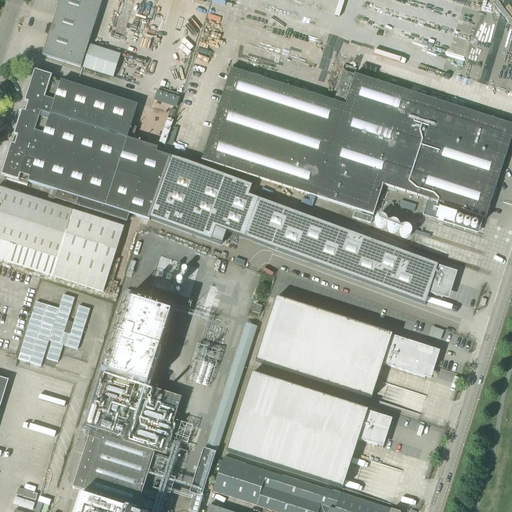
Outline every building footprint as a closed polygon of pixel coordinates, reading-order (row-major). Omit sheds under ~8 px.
[(59,0),(55,16),(42,57),(81,69),(102,0),(59,0)] [(192,1),(189,11),(205,16),(208,7),(192,1)] [(89,46),(81,69),(113,79),(120,56),(89,46)] [(236,172),(266,81),(266,80),(265,80),(265,81),(254,77),(253,77),(243,73),(242,73),(231,70),(231,69),(230,69),(230,70),(231,70),(227,81),(227,82),(225,89),(224,88),(224,89),(225,89),(221,100),(220,100),(221,101),(217,111),(217,112),(215,119),(214,119),(215,120),(211,130),(211,131),(208,142),(207,142),(205,149),(205,150),(201,161),(201,162),(202,162),(202,161),(213,165),(212,165),(213,166),(213,165),(224,169),(225,169),(235,172),(235,173),(236,173),(236,172)] [(11,144),(6,160),(31,167),(46,172),(105,196),(151,215),(171,159),(156,154),(157,150),(142,145),(144,140),(134,137),(136,129),(131,127),(137,107),(61,82),(60,84),(56,83),(56,81),(47,78),(47,75),(34,71),(24,103),(27,104),(25,112),(21,111),(13,137),(17,138),(14,146),(11,144)] [(383,186),(373,183),(326,168),(354,76),(343,72),(334,102),(333,103),(323,99),(322,98),(322,99),(311,95),(300,92),(300,91),(299,91),(299,92),(288,88),(289,88),(288,88),(277,85),(277,84),(276,84),(266,81),(236,172),(247,176),(247,177),(247,176),(258,180),(259,180),(270,183),(270,184),(270,183),(281,187),(282,188),(282,187),(293,191),(292,191),(293,191),(304,194),(304,195),(305,194),(315,198),(316,199),(316,198),(373,216),(383,186)] [(326,168),(373,183),(401,91),(401,90),(400,90),(389,87),(390,86),(389,86),(389,87),(378,83),(367,80),(367,79),(366,79),(355,76),(355,75),(354,76),(326,168)] [(373,183),(383,186),(394,189),(394,190),(405,193),(405,194),(406,194),(406,193),(417,197),(416,197),(417,197),(428,200),(428,201),(423,217),(434,220),(440,205),(440,204),(451,208),(462,211),(462,212),(463,212),(474,215),(474,216),(474,215),(485,219),(486,219),(486,218),(489,208),(490,208),(490,207),(489,207),(492,200),(492,199),(495,189),(496,189),(496,188),(495,188),(499,177),(500,177),(499,177),(501,170),(502,170),(502,169),(505,158),(506,158),(505,158),(509,147),(509,146),(511,139),(511,136),(511,126),(504,124),(504,123),(503,123),(492,120),(492,119),(492,120),(481,116),(480,116),(469,113),(470,112),(469,112),(458,109),(458,108),(457,109),(447,105),(446,105),(435,102),(435,101),(424,98),(423,97),(423,98),(412,94),(401,91),(373,183)] [(167,120),(158,144),(164,146),(173,122),(167,120)] [(243,240),(258,200),(249,196),(252,187),(171,159),(149,220),(222,246),(226,233),(243,240)] [(31,167),(6,160),(0,177),(19,183),(20,179),(57,191),(55,199),(127,221),(130,214),(149,220),(151,215),(105,196),(46,172),(31,167)] [(0,260),(103,293),(124,228),(0,189),(0,260)] [(438,267),(258,200),(243,240),(425,307),(429,295),(443,300),(452,272),(438,268),(438,267)] [(415,210),(416,205),(401,201),(400,206),(415,210)] [(411,238),(411,226),(407,226),(407,221),(387,221),(387,216),(376,216),(376,228),(388,228),(388,233),(400,233),(400,238),(411,238)] [(189,308),(197,267),(179,263),(177,271),(183,272),(180,285),(182,286),(180,296),(187,297),(185,307),(189,308)] [(19,357),(18,360),(41,368),(41,365),(49,342),(52,343),(46,360),(58,363),(63,346),(77,351),(90,311),(78,307),(73,324),(67,322),(74,299),(63,296),(58,310),(35,303),(19,357)] [(322,385),(370,400),(371,400),(370,399),(371,398),(381,365),(425,379),(434,351),(391,337),(392,336),(388,335),(371,330),(343,321),(295,305),(276,299),(272,310),(262,342),(255,363),(322,385)] [(135,511),(137,509),(142,511),(146,499),(141,497),(155,452),(137,446),(141,432),(168,440),(177,410),(151,402),(154,394),(153,394),(154,392),(156,393),(157,391),(148,389),(165,336),(171,316),(124,301),(113,336),(101,373),(99,373),(99,374),(100,375),(82,432),(63,490),(81,496),(75,511),(135,511)] [(252,313),(260,315),(262,308),(255,306),(252,313)] [(433,326),(429,335),(441,340),(444,330),(433,326)] [(293,475),(341,490),(342,490),(342,489),(341,489),(357,441),(377,447),(386,419),(367,413),(367,412),(251,375),(242,404),(233,433),(226,453),(236,456),(265,465),(293,475)] [(189,495),(201,499),(215,454),(203,450),(189,495)] [(324,492),(224,459),(223,459),(212,493),(271,511),(392,511),(391,511),(385,509),(325,490),(324,492)] [(187,511),(198,511),(202,500),(193,497),(187,511)]
